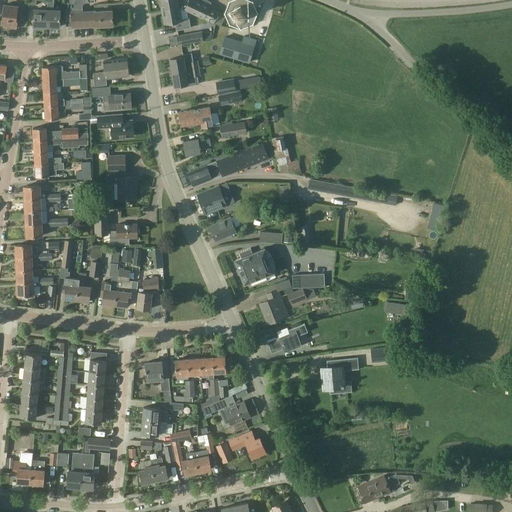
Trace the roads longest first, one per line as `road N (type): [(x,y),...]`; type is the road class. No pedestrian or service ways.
road 1 (tertiary): [(233,325),(165,167),(143,41)]
road 2 (unclassified): [(511,144),(364,17)]
road 3 (residential): [(297,472),(113,509)]
road 4 (residential): [(113,509),(126,330)]
road 5 (tertiary): [(297,472),(233,325)]
road 6 (unclassified): [(364,17),(511,6)]
road 7 (residential): [(5,181),(26,49)]
